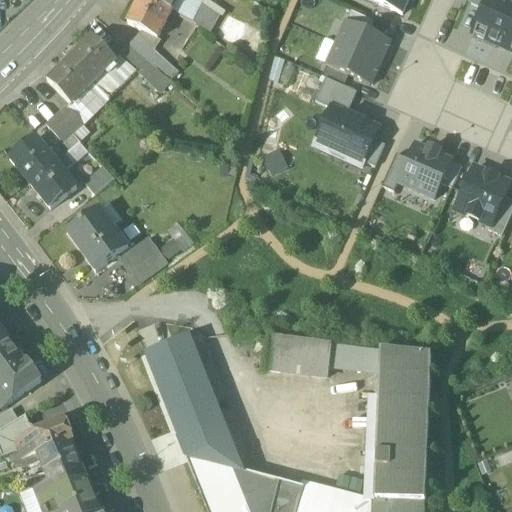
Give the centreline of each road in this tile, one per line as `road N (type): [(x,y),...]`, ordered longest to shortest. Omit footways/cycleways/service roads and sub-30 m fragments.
road 1 (secondary): [(0,241),(92,375),(157,511)]
road 2 (residential): [(442,0),(398,98),(511,150)]
